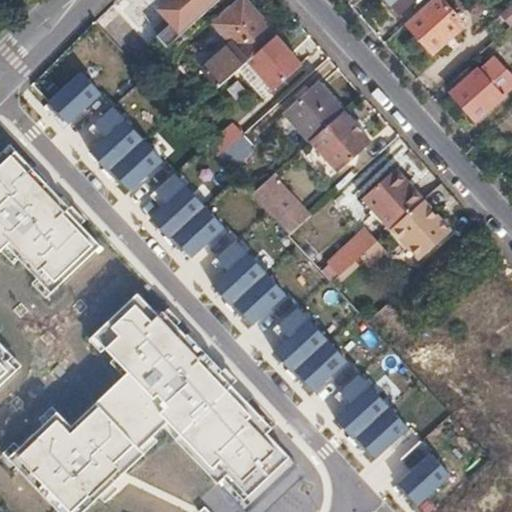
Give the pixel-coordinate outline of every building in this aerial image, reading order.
[(168,46),(219,0),(170,0),(161,9),(170,17),(164,22),(170,30),(160,37),(168,46)] [(277,36),(245,0),(244,0),(217,25),(232,42),(194,77),(210,96),(251,60),(277,36)] [(384,0),(397,14),(412,0),(384,0)] [(439,1),(407,29),(429,54),(461,25),(439,1)] [(511,1),(499,13),(510,25),(511,23),(511,1)] [(170,30),(164,22),(155,31),(160,37),(170,30)] [(303,65),(277,36),(251,60),(276,89),(303,65)] [(96,96),(88,85),(92,82),(70,54),(45,74),(54,85),(38,98),(60,125),(96,96)] [(472,75),(460,87),(451,94),(475,121),(511,87),(511,79),(494,60),(480,73),(477,71),(472,75)] [(457,83),(460,87),(472,75),(469,71),(457,83)] [(345,112),(319,83),(286,113),(311,141),(345,112)] [(122,192),(156,161),(104,104),(70,135),(122,192)] [(337,172),(371,141),(345,112),(311,141),(337,172)] [(219,155),(244,133),(236,124),(211,147),(219,155)] [(231,169),(257,146),(244,133),(219,155),(231,169)] [(0,243),(40,286),(86,243),(0,153),(0,243)] [(394,228),(426,200),(398,168),(366,196),(394,228)] [(154,203),(141,217),(187,259),(219,225),(162,173),(143,193),(154,203)] [(314,214),(275,173),(253,192),(288,230),(291,234),(314,214)] [(453,232),(426,200),(394,228),(421,260),(453,232)] [(379,242),(371,232),(360,241),(368,252),(379,242)] [(240,327),(277,300),(230,235),(193,262),(240,327)] [(376,262),(387,252),(379,242),(368,252),(376,262)] [(268,446),(127,294),(79,338),(112,374),(54,429),(43,417),(2,456),(54,511),(59,511),(156,423),(196,466),(206,457),(229,482),(268,446)] [(282,301),(251,332),(288,369),(301,356),(307,362),(292,377),(309,393),(342,361),(282,301)] [(405,434),(407,432),(345,368),(312,400),(416,507),(447,477),(405,434)] [(282,499),(294,511),(302,511),(327,490),(306,466),(294,476),(300,483),(282,499)]
